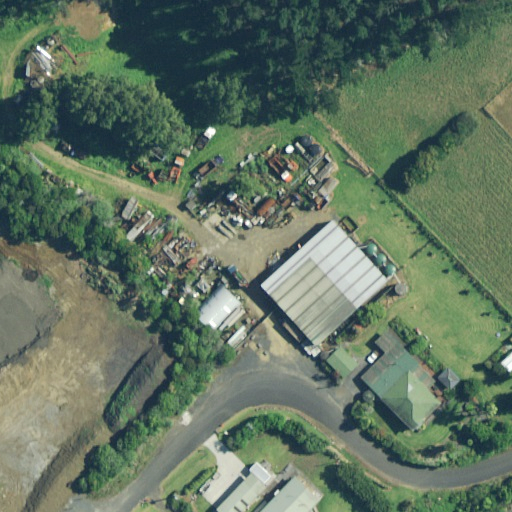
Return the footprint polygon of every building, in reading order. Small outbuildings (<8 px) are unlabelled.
[(354,314),(305,264),(265,302),(314,353),(354,314)] [(241,302),(224,284),(195,312),(212,330),(241,302)] [(397,299),(389,292),(382,300),(390,307),(397,299)] [(372,387),(409,351),(390,332),(377,345),(383,352),(360,374),(372,387)] [(360,364),(346,350),(332,364),(346,378),(360,364)] [(409,351),(372,387),(415,431),(443,404),(419,378),(427,370),(409,351)] [(462,381),(450,367),(438,376),(450,390),(462,381)] [(141,410),(141,405),(140,404),(139,402),(138,401),(137,400),(136,399),(135,399),(133,399),(131,399),(130,399),(128,399),(127,400),(126,401),(125,402),(124,403),(123,405),(123,407),(123,408),(123,410),(124,411),(124,413),(125,414),(127,415),(128,416),(129,416),(131,416),(133,416),(134,416),(136,416),(137,415),(138,414),(139,413),(140,411),(141,410)] [(126,427),(127,423),(127,421),(126,420),(125,418),(125,417),(123,416),(122,416),(121,415),(119,415),(118,415),(116,415),(115,415),(114,416),(113,417),(112,418),(111,419),(110,421),(110,422),(110,424),(110,425),(111,426),(111,428),(112,429),(113,430),(115,431),(116,431),(118,431),(119,431),(120,431),(122,431),(123,430),(124,429),(125,428),(126,427)] [(266,484),(273,475),(256,460),(250,467),(254,471),(253,472),(219,511),(220,511),(247,511),(269,487),(266,484)] [(309,511),(321,501),(297,476),(261,511),(309,511)] [(30,511),(36,505),(14,486),(0,502),(0,511),(30,511)]
